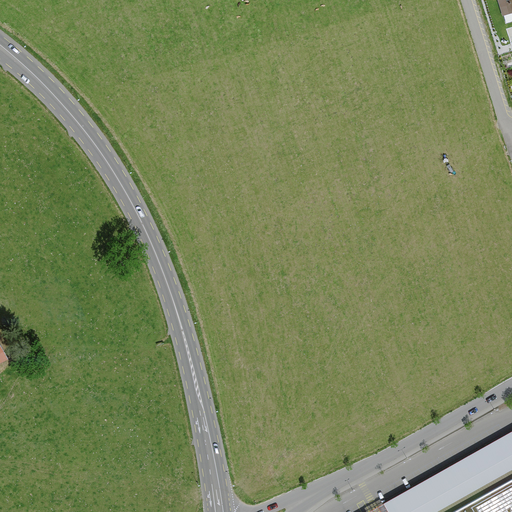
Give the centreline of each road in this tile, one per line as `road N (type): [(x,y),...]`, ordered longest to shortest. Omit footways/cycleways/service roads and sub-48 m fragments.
road 1 (secondary): [(219,511),(185,340),(141,221),(83,128),(0,47)]
road 2 (unclassified): [(280,511),(511,385)]
road 3 (residential): [(469,0),(510,134)]
